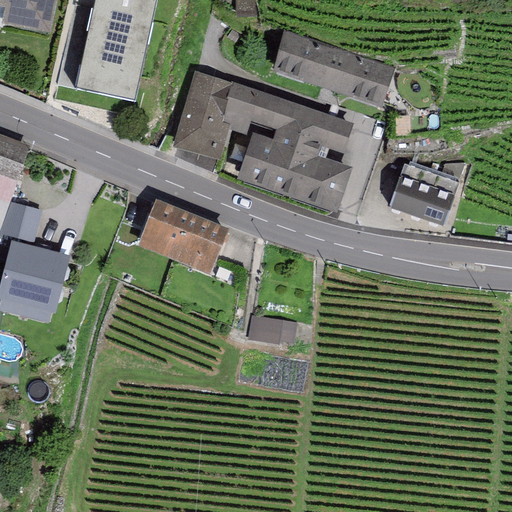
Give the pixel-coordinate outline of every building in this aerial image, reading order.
[(56,0),(0,0),(0,23),(50,34),(56,0)] [(155,0),(94,0),(75,87),(135,102),(155,0)] [(286,37),(275,74),(328,91),(379,107),(390,70),(286,37)] [(218,162),(229,129),(231,125),(272,138),(270,145),(252,140),(239,182),(334,212),(346,174),(316,165),(317,162),(319,155),(323,144),(338,149),(345,129),(326,123),(232,93),(200,83),(178,149),(196,155),(218,162)] [(30,148),(0,135),(0,228),(10,203),(30,148)] [(398,211),(442,225),(456,185),(406,169),(392,209),(398,211)] [(0,228),(0,234),(5,236),(33,242),(41,211),(10,203),(0,228)] [(223,242),(226,234),(158,206),(154,213),(142,243),(210,272),(223,242)] [(69,255),(11,240),(0,283),(0,311),(48,323),(51,312),(54,313),(69,255)] [(256,313),(251,335),(296,343),(300,321),(256,313)]
